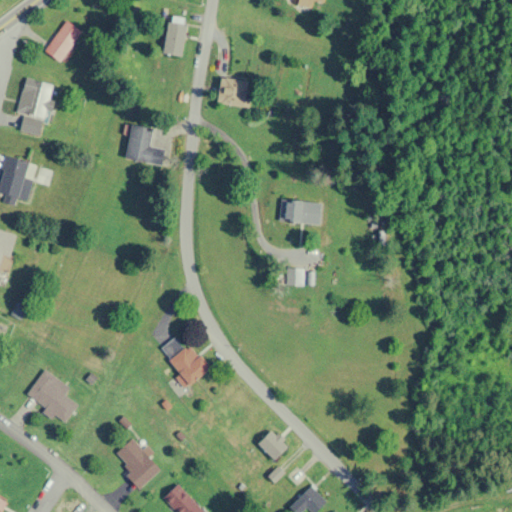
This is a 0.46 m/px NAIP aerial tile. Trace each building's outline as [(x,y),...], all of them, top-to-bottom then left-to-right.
[(44,53),(61,63),(81,30),(64,20),(44,53)] [(167,20),(163,55),(180,57),(184,22),(167,20)] [(218,77),(218,105),(250,105),(250,77),(218,77)] [(20,130),(41,135),(53,85),(25,78),(16,112),(23,114),(20,130)] [(149,146),(153,129),(131,125),(124,159),(159,166),(163,149),(149,146)] [(16,200),(28,203),(32,180),(24,178),(28,162),(4,157),(0,175),(0,195),(6,197),(4,204),(14,206),(16,200)] [(280,224),(304,224),(304,201),(280,201),(280,224)] [(0,283),(12,234),(0,231),(0,283)] [(302,286),(302,270),(286,270),(286,286),(302,286)] [(158,349),(186,386),(207,370),(179,333),(158,349)] [(25,396),(66,423),(78,404),(64,395),(69,387),(43,370),(25,396)] [(256,444),(274,460),(287,446),(270,429),(256,444)] [(140,488),(160,471),(132,438),(112,455),(140,488)] [(204,511),(176,484),(162,498),(176,511),(204,511)]
